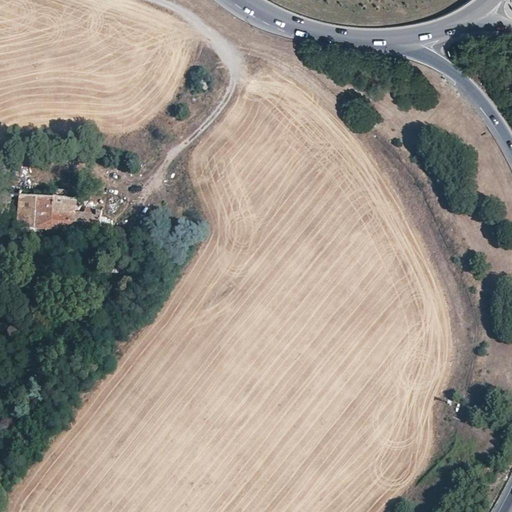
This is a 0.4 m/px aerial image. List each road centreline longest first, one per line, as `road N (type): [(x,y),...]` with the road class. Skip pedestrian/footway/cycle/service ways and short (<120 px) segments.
road 1 (motorway): [(380,40),(449,68),(511,146)]
road 2 (secondary): [(244,0),(306,29),(380,40)]
